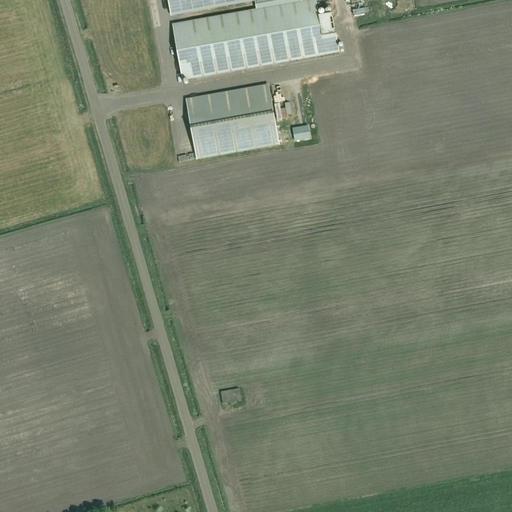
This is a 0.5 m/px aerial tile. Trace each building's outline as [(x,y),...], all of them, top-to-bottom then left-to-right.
[(168,0),(172,16),(214,8),(212,0),(168,0)] [(257,0),(212,0),(214,8),(254,1),(258,1),(257,0)] [(302,4),(301,0),(260,0),(258,1),(254,1),(256,12),(302,4)] [(256,12),(174,27),(183,80),(325,55),(339,53),(332,16),(319,18),(316,2),(302,4),(256,12)] [(187,102),(197,159),(279,145),(269,87),(187,102)] [(298,102),(306,106),(309,101),(302,97),(298,102)] [(302,111),(298,114),(307,123),(310,119),(302,111)] [(303,141),(301,128),(293,129),(295,142),(303,141)]
